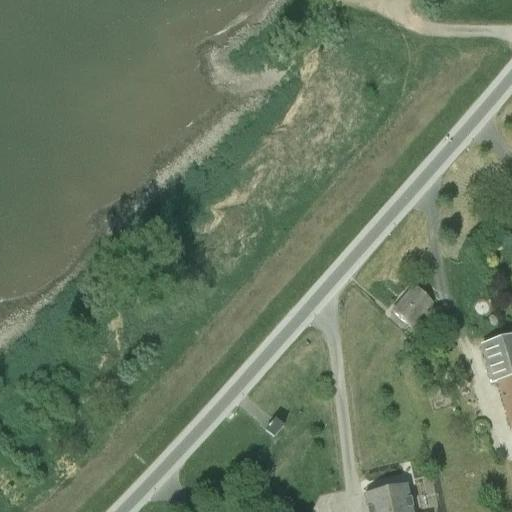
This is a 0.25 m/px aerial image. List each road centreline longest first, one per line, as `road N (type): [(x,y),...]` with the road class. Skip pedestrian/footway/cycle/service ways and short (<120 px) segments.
road 1 (tertiary): [(122,511),(511,76)]
road 2 (track): [(364,2),(424,29),(511,37)]
